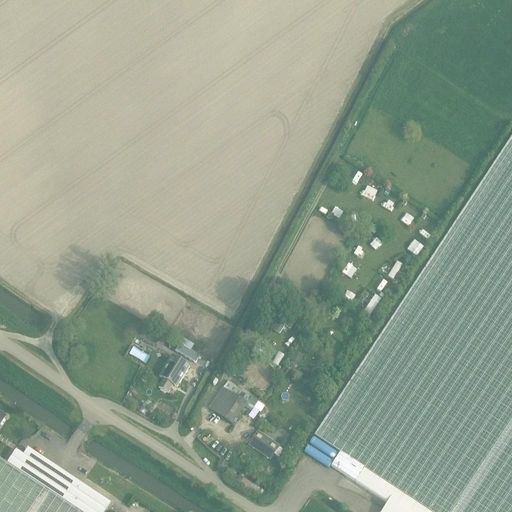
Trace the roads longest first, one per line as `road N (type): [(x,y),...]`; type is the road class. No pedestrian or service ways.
road 1 (unclassified): [(259,511),(0,340)]
road 2 (track): [(325,181),(204,420),(183,445)]
